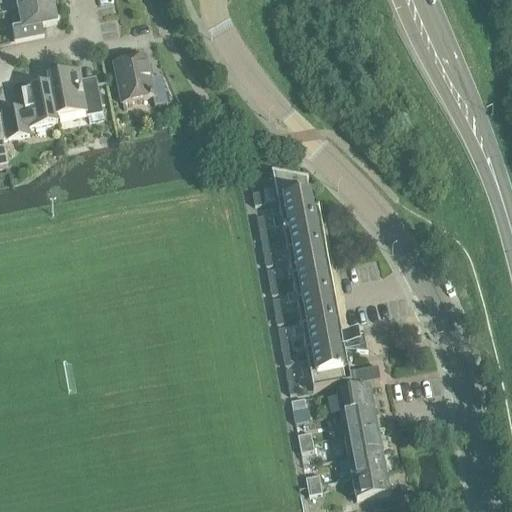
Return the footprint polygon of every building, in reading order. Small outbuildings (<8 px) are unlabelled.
[(15,0),(18,11),(53,4),(51,0),(15,0)] [(22,29),(12,31),(14,45),(44,39),(42,29),(57,26),(56,23),(58,19),(55,17),(53,4),(18,11),(22,29)] [(154,108),(167,105),(162,78),(149,80),(145,60),(115,66),(123,106),(153,100),(154,108)] [(78,73),(47,79),(49,88),(56,119),(85,113),(86,119),(103,115),(97,86),(81,89),(78,73)] [(7,116),(0,117),(0,126),(3,143),(28,138),(27,131),(57,125),(56,119),(49,88),(19,94),(23,112),(7,115),(7,116)] [(272,177),(280,219),(313,213),(310,198),(307,183),(308,183),(308,182),(272,176),(272,177)] [(252,197),(253,203),(254,209),(261,208),(259,195),(252,197)] [(337,342),(313,213),(280,219),(313,394),(346,388),(339,352),(356,354),(368,355),(368,354),(367,354),(365,342),(366,342),(364,332),(362,332),(363,337),(359,338),(337,342)] [(257,221),(259,233),(266,232),(263,219),(257,221)] [(259,233),(261,245),(268,244),(266,232),(259,233)] [(261,245),(264,257),(270,256),(268,244),(261,245)] [(264,257),(266,270),(272,269),(270,256),(264,257)] [(267,274),(269,286),(276,285),(273,273),(267,274)] [(269,286),(271,299),(278,298),(276,285),(269,286)] [(272,303),(274,316),(281,314),(279,302),(272,303)] [(274,316),(277,328),(283,327),(281,314),(274,316)] [(277,332),(280,345),(287,343),(284,331),(277,332)] [(280,345),(282,357),(289,356),(287,343),(280,345)] [(282,357),(284,369),(291,368),(289,356),(282,357)] [(380,382),(378,369),(371,370),(374,383),(380,382)] [(371,370),(365,371),(367,384),(374,383),(371,370)] [(365,371),(359,373),(361,385),(367,384),(365,371)] [(285,374),(288,386),(294,385),(292,373),(285,374)] [(355,386),(361,385),(359,373),(352,374),(355,386)] [(288,386),(290,398),(297,397),(294,385),(288,386)] [(369,390),(336,396),(340,418),(373,412),(376,411),(374,399),(371,399),(369,390)] [(304,403),(291,405),(293,414),(306,411),(304,403)] [(375,420),(373,412),(340,418),(344,440),(377,433),(380,433),(378,420),(375,420)] [(382,441),(379,442),(377,433),(344,440),(348,461),(381,455),(381,454),(384,454),(382,441)] [(297,439),(299,448),(312,446),(311,437),(297,439)] [(314,454),(312,446),(299,448),(301,457),(314,454)] [(348,461),(352,482),(385,476),(388,475),(386,462),(383,463),(381,455),(348,461)] [(390,484),(387,484),(385,476),(352,482),(356,504),(389,498),(389,497),(392,496),(390,484)] [(305,482),(307,491),(320,488),(319,479),(305,482)] [(305,491),(299,492),(300,502),(302,501),(303,511),(319,511),(317,498),(322,497),(320,488),(307,491),(305,491)]
